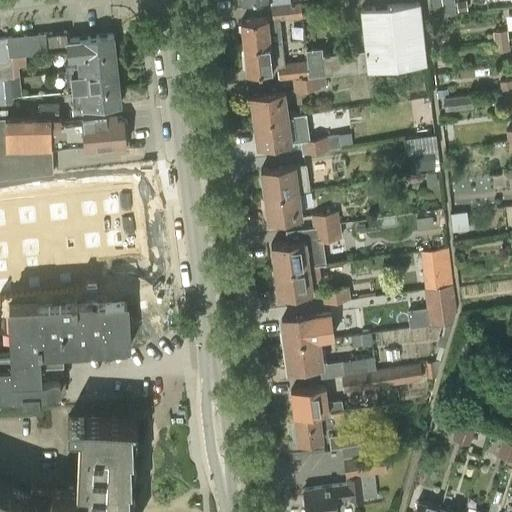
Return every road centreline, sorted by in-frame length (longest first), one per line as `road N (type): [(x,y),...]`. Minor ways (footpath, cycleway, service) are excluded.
road 1 (residential): [(271,511),(200,0)]
road 2 (tertiary): [(230,511),(166,0)]
